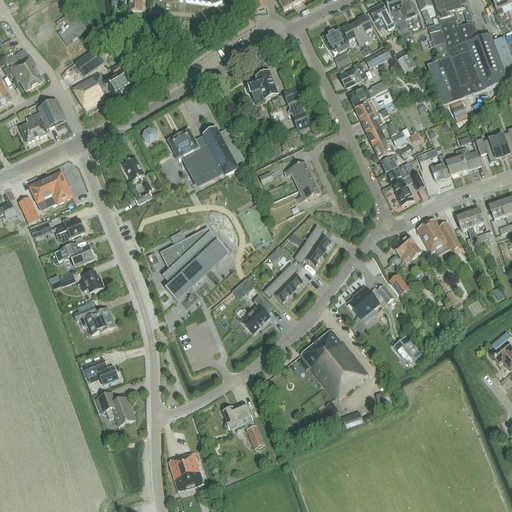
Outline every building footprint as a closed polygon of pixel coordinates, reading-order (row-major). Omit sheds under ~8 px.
[(130,0),(130,13),(142,13),(142,0),(130,0)] [(252,0),(256,12),(267,9),(264,0),(252,0)] [(307,0),(277,0),(278,0),(277,1),(284,13),(307,0)] [(392,0),(385,3),(388,11),(386,12),(395,29),(406,24),(405,21),(418,16),(415,7),(415,6),(412,0),(392,0)] [(416,0),(421,13),(428,11),(430,19),(436,16),(430,0),(416,0)] [(443,108),(511,82),(511,59),(504,39),(493,43),(490,35),(478,40),(474,25),(458,30),(457,24),(458,23),(456,14),(458,13),(459,15),(463,14),(463,12),(464,11),(467,24),(473,23),(470,13),(469,13),(466,1),(462,2),(461,0),(430,0),(437,18),(438,18),(437,19),(439,26),(445,45),(435,49),(440,63),(428,67),(443,108)] [(504,15),(501,9),(510,6),(507,0),(492,0),(499,16),(504,15)] [(386,12),(383,5),(369,13),(375,24),(382,21),(388,32),(395,29),(386,12)] [(87,32),(78,19),(76,17),(73,19),(69,14),(57,24),(62,30),(62,31),(58,34),(67,47),(84,34),(87,32)] [(359,23),(355,26),(365,45),(370,42),(366,35),(373,31),(365,16),(358,20),(359,23)] [(360,48),(365,45),(355,26),(350,29),(348,25),(341,29),(349,44),(356,40),(360,48)] [(439,26),(428,29),(435,49),(445,45),(439,26)] [(331,53),(337,50),(340,55),(350,50),(339,30),(323,39),(331,53)] [(361,52),(365,58),(371,55),(367,49),(361,52)] [(365,62),(369,70),(370,71),(392,60),(387,50),(365,62)] [(30,58),(28,59),(24,51),(7,61),(12,69),(10,70),(18,83),(20,82),(26,93),(43,84),(34,68),(35,67),(30,58)] [(115,105),(137,91),(126,72),(122,65),(112,71),(114,75),(110,77),(112,80),(105,84),(99,74),(99,75),(96,70),(105,64),(95,51),(75,65),(87,81),(72,90),(86,114),(112,99),(115,105)] [(339,71),(351,64),(346,55),(334,61),(339,71)] [(398,63),(405,75),(416,68),(410,56),(398,63)] [(340,79),(345,90),(361,83),(367,80),(360,65),(353,68),(355,71),(340,79)] [(257,81),(248,85),(248,87),(247,89),(249,93),(249,92),(251,94),(252,95),(256,106),(257,106),(265,104),(265,102),(272,100),(273,104),(280,101),(278,97),(279,97),(270,75),(257,80),(257,81)] [(0,108),(11,102),(0,81),(0,108)] [(384,84),(372,90),(372,91),(368,93),(366,89),(349,97),(354,109),(371,100),(388,92),(384,84)] [(292,116),(299,134),(311,130),(296,90),(284,95),(289,110),(288,114),(292,116)] [(46,132),(57,127),(67,123),(57,102),(39,111),(40,114),(34,116),(26,120),(26,121),(28,125),(20,130),(27,146),(48,136),(46,132)] [(356,111),(361,124),(378,116),(376,112),(373,106),(372,103),(356,111)] [(380,130),(379,128),(383,126),(378,116),(361,124),(367,136),(380,130)] [(392,138),(397,136),(392,126),(387,128),(392,138)] [(160,140),(155,127),(142,132),(147,145),(160,140)] [(205,141),(206,141),(218,164),(225,176),(226,178),(239,171),(237,167),(237,166),(245,162),(228,130),(224,132),(220,135),(217,130),(204,137),(204,138),(205,141)] [(367,136),(373,149),(386,142),(380,130),(367,136)] [(511,157),(511,130),(508,131),(509,135),(497,139),(504,160),(511,157)] [(218,164),(206,141),(205,141),(197,145),(190,132),(169,143),(179,163),(181,161),(197,191),(225,176),(218,164)] [(396,149),(407,144),(402,135),(393,140),(392,140),(396,149)] [(462,147),(471,144),(469,139),(460,142),(462,147)] [(488,155),(491,165),(504,160),(497,139),(484,143),(483,140),(475,143),(481,158),(488,155)] [(392,155),(395,154),(392,148),(389,149),(386,142),(373,149),(379,161),(392,155)] [(295,143),(281,148),(283,154),(297,149),(295,143)] [(413,156),(409,149),(400,153),(404,160),(413,156)] [(468,150),(461,152),(468,172),(482,168),(477,154),(470,156),(468,150)] [(451,178),(468,172),(461,152),(456,154),(458,160),(447,164),(451,178)] [(436,183),(451,178),(447,164),(444,157),(439,159),(442,166),(431,169),(436,183)] [(386,176),(398,170),(395,163),(396,163),(398,161),(396,158),(381,165),(386,176)] [(136,160),(124,167),(133,184),(145,177),(136,160)] [(295,182),(311,175),(306,164),(285,174),(287,178),(292,176),(295,182)] [(409,165),(400,169),(398,170),(386,176),(392,186),(414,175),(409,165)] [(42,213),(59,205),(59,206),(73,199),(68,190),(69,190),(71,188),(65,174),(62,176),(62,175),(31,190),(42,213)] [(414,175),(392,186),(402,208),(414,202),(406,185),(412,182),(417,192),(425,189),(417,174),(414,175)] [(315,185),(311,175),(295,182),(300,192),(315,185)] [(269,183),(266,176),(259,179),(262,186),(269,183)] [(160,183),(154,186),(158,192),(163,189),(160,183)] [(147,195),(141,198),(139,196),(134,199),(138,207),(142,205),(153,199),(149,194),(153,191),(149,184),(143,187),(147,195)] [(320,195),(315,185),(300,192),(302,198),(297,201),(300,205),(320,195)] [(511,200),(501,204),(506,218),(511,216),(511,200)] [(40,221),(32,203),(23,208),(31,225),(40,221)] [(17,217),(11,204),(2,208),(1,206),(0,206),(0,221),(6,219),(8,222),(17,217)] [(494,222),(506,218),(501,204),(489,208),(494,222)] [(485,225),(480,211),(469,215),(473,229),(485,225)] [(477,239),(473,229),(469,215),(457,219),(462,233),(468,232),(471,241),(477,239)] [(29,227),(24,216),(18,219),(23,230),(29,227)] [(65,226),(57,230),(59,235),(56,236),(59,244),(64,247),(71,244),(69,241),(86,234),(81,222),(72,226),(71,222),(67,221),(63,223),(65,226)] [(435,221),(417,231),(431,255),(435,252),(439,258),(451,252),(454,258),(464,253),(448,224),(440,229),(435,221)] [(52,232),(49,225),(37,229),(41,237),(52,232)] [(306,245),(324,257),(332,244),(321,237),(324,232),(317,228),(306,245)] [(502,237),(511,233),(509,228),(500,231),(502,237)] [(182,234),(170,240),(175,248),(160,255),(170,272),(163,278),(170,286),(166,290),(178,303),(231,254),(209,230),(187,242),(182,234)] [(290,242),(294,245),(298,239),(293,236),(290,242)] [(393,250),(404,263),(407,266),(422,254),(416,247),(417,246),(409,236),(393,250)] [(486,236),(477,239),(479,245),(484,243),(487,251),(491,250),(488,241),(486,236)] [(469,248),(479,245),(477,239),(467,242),(469,248)] [(89,247),(80,251),(77,245),(72,248),(54,255),(59,264),(71,259),(75,269),(95,261),(89,247)] [(305,262),(316,269),(324,257),(306,245),(295,261),(302,266),(305,262)] [(279,249),(273,255),(278,260),(284,254),(279,249)] [(273,256),(268,261),(272,265),(277,260),(273,256)] [(294,295),(304,285),(295,275),(298,271),(292,265),(278,280),(294,295)] [(436,278),(431,270),(424,274),(427,279),(431,276),(435,279),(436,278)] [(99,281),(96,274),(84,279),(85,284),(80,286),(84,294),(88,292),(90,296),(105,290),(101,280),(99,281)] [(76,283),(73,277),(60,282),(63,289),(76,283)] [(390,284),(402,299),(410,292),(398,277),(390,284)] [(294,295),(278,280),(264,294),(270,300),(273,296),(283,306),(294,295)] [(378,293),(388,305),(394,301),(384,288),(378,293)] [(348,305),(359,318),(361,322),(373,312),(380,307),(377,303),(366,289),(357,296),(358,298),(348,305)] [(499,289),(493,292),(496,298),(502,295),(499,289)] [(446,296),(452,306),(457,303),(452,293),(446,296)] [(268,318),(274,312),(259,297),(253,304),(257,308),(258,309),(243,324),(254,335),(259,329),(260,330),(265,325),(264,325),(269,319),(268,318)] [(80,323),(81,326),(82,329),(88,330),(92,339),(117,329),(109,309),(97,314),(94,307),(92,308),(79,314),(74,316),(77,324),(78,324),(80,323)] [(445,318),(451,315),(450,313),(447,307),(441,310),(445,318)] [(459,329),(454,321),(450,324),(455,332),(459,329)] [(367,377),(332,332),(301,357),(302,358),(305,361),(302,363),(305,367),(307,365),(335,400),(337,402),(367,377)] [(511,350),(510,349),(511,347),(511,338),(510,337),(508,337),(507,335),(495,345),(498,350),(491,356),(500,367),(503,364),(511,373),(511,372),(511,350)] [(422,356),(406,338),(393,349),(409,367),(422,356)] [(85,362),(79,364),(81,371),(85,369),(87,368),(85,362)] [(87,368),(85,369),(91,386),(101,382),(104,388),(110,385),(109,384),(119,381),(114,369),(108,372),(104,362),(87,368)] [(116,404),(113,395),(97,401),(102,415),(106,413),(109,421),(115,419),(119,429),(135,422),(131,411),(132,409),(128,400),(116,404)] [(335,407),(332,403),(325,408),(328,412),(335,407)] [(246,406),(234,411),(234,410),(223,414),(228,424),(227,424),(227,425),(226,426),(228,431),(230,432),(230,433),(232,432),(245,426),(256,452),(265,448),(256,428),(255,429),(246,406)] [(364,425),(360,414),(343,420),(347,431),(364,425)] [(204,487),(195,456),(169,464),(179,495),(204,487)]
